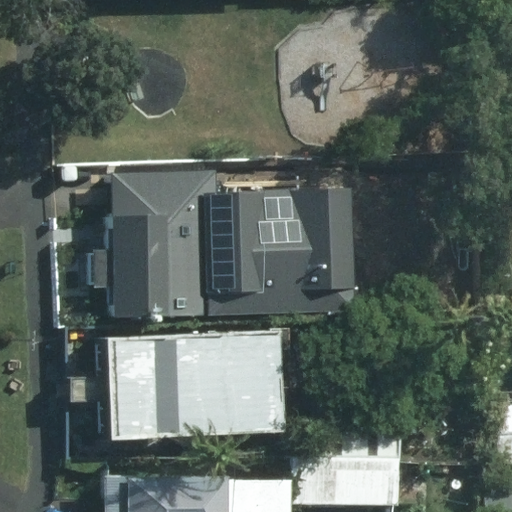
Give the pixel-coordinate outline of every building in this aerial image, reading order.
[(110,287),(113,318),(203,316),(202,285),(233,286),(232,210),(167,211),(166,174),(92,175),(93,217),(109,217),(110,250),(88,251),(89,288),(110,287)] [(105,401),(106,438),(282,429),(280,387),(287,387),(285,331),(102,340),(104,376),(65,378),(67,402),(105,401)] [(511,402),(492,403),(495,462),(511,462),(511,402)] [(310,407),(309,453),(397,459),(401,412),(310,407)] [(399,462),(296,457),(294,500),(397,505),(399,462)] [(286,511),(288,479),(106,477),(104,511),(286,511)] [(511,511),(511,479),(482,480),(482,511),(511,511)]
